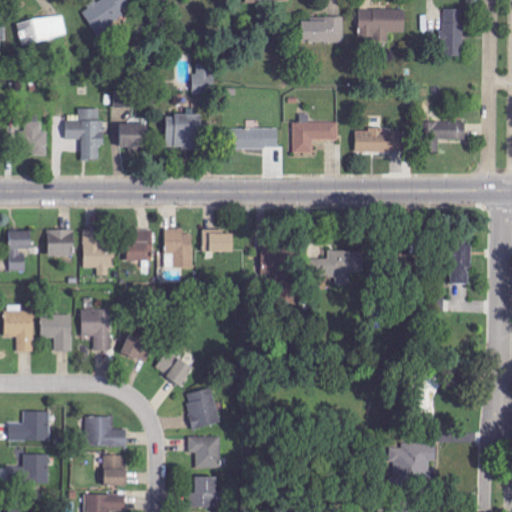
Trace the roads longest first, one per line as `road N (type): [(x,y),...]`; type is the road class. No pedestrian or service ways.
road 1 (tertiary): [(0,193),(511,190)]
road 2 (residential): [(491,0),(490,163),(502,190)]
road 3 (residential): [(509,511),(511,428),(499,349)]
road 4 (residential): [(499,350),(485,430),(483,511)]
road 5 (residential): [(502,190),(499,349)]
road 6 (residential): [(0,384),(112,387),(148,416)]
